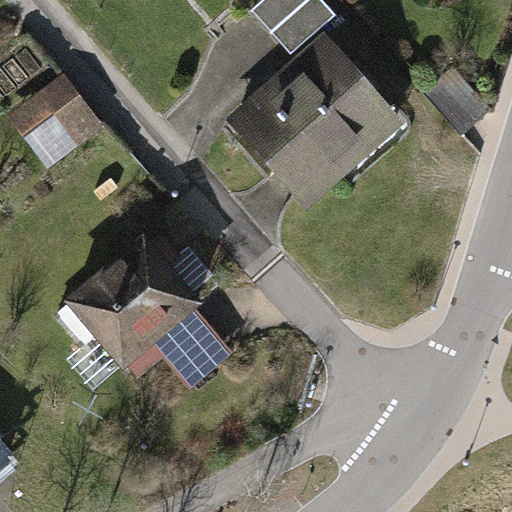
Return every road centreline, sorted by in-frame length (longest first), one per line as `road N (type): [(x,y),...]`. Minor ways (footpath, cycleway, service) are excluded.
road 1 (residential): [(33,0),(312,315),(434,418)]
road 2 (residential): [(180,511),(282,457),(434,418)]
road 3 (residential): [(511,217),(473,339),(434,418)]
road 4 (residential): [(434,418),(389,487),(357,511)]
